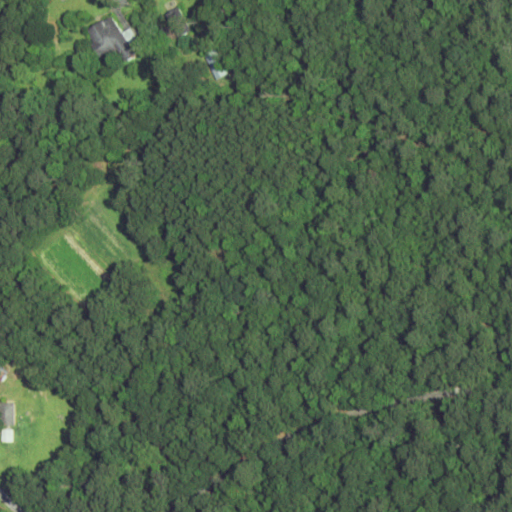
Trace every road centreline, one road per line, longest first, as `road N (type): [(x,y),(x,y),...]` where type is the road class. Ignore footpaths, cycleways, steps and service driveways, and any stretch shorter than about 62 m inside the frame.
road 1 (residential): [(219,477),(262,413),(319,254),(511,121)]
road 2 (residential): [(511,388),(367,407),(292,434),(170,511)]
